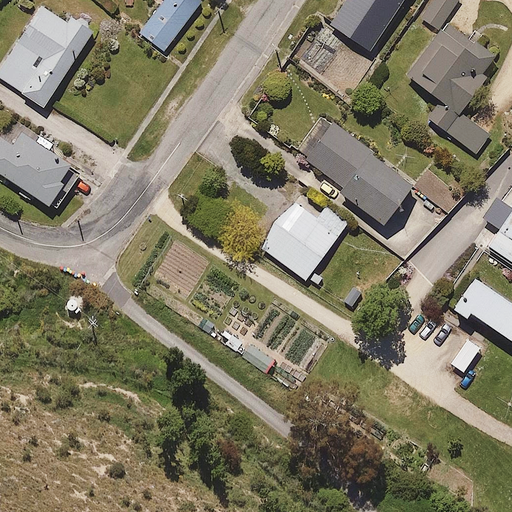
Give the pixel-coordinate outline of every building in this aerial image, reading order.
[(32,0),(23,0),(0,33),(0,87),(27,106),(83,25),(60,10),(54,15),(32,0)] [(205,9),(194,0),(161,0),(138,26),(166,52),(205,9)] [(323,0),(313,14),(354,43),(388,0),(323,0)] [(428,11),(392,63),(425,93),(412,110),(458,143),(475,125),(445,104),(484,49),(428,11)] [(399,175),(316,114),(288,148),(323,179),(319,185),(367,216),(399,175)] [(61,161),(4,123),(0,132),(0,177),(36,202),(61,161)] [(511,168),(469,236),(511,266),(511,296),(509,300),(458,269),(436,298),(453,311),(458,305),(511,340),(511,168)] [(308,198),(286,185),(244,237),(289,272),(333,214),(308,198)]
